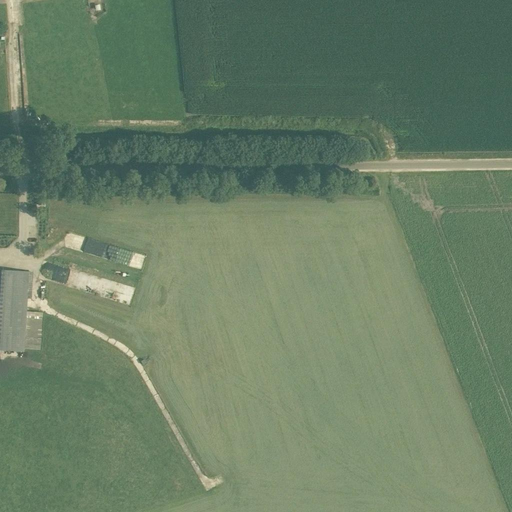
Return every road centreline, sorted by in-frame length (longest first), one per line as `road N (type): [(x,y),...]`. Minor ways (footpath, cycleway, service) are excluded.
road 1 (unclassified): [(0,169),(511,162)]
road 2 (unknown): [(30,169),(18,128),(355,126),(374,130),(393,164)]
